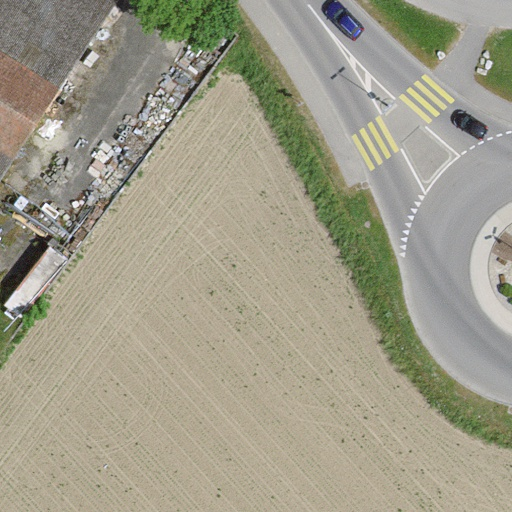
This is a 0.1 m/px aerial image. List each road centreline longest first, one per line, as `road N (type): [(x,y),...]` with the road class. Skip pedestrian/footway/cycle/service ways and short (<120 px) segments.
road 1 (secondary): [(302,0),(403,123),(472,184)]
road 2 (secondary): [(472,184),(448,213),(435,284),(447,319),(470,348),(511,371)]
